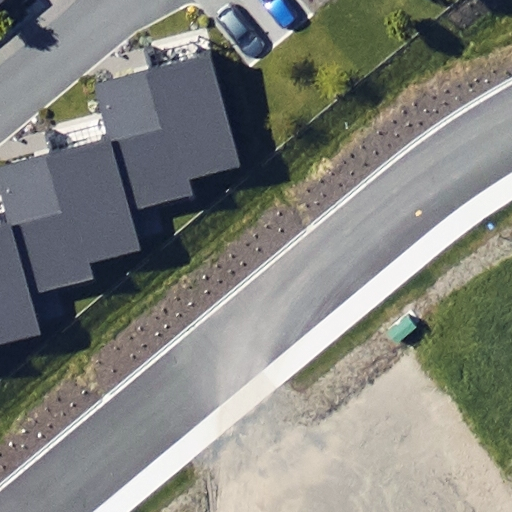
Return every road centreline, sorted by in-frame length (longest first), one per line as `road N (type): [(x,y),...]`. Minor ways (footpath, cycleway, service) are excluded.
road 1 (residential): [(511,136),(421,184),(43,511)]
road 2 (residential): [(0,108),(127,0)]
